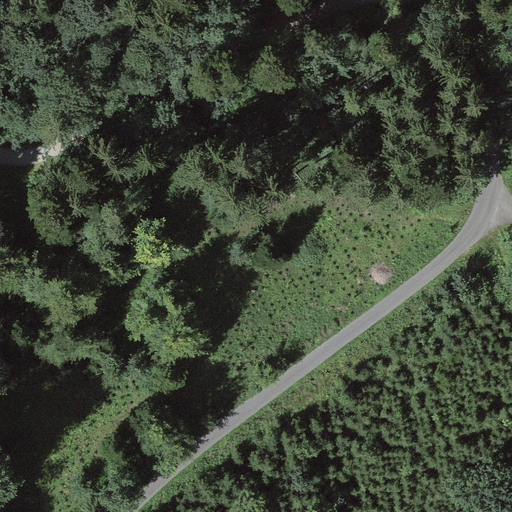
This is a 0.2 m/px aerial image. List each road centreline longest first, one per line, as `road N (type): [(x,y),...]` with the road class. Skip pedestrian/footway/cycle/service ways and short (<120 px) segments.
road 1 (residential): [(478,0),(492,163),(472,233),(127,511)]
road 2 (track): [(0,151),(23,160),(55,150),(223,45),(360,0)]
